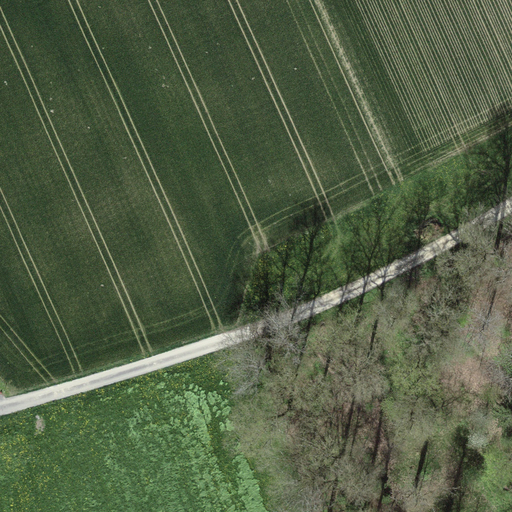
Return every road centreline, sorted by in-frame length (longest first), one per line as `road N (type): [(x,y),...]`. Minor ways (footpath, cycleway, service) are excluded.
road 1 (track): [(511,201),(224,343)]
road 2 (residential): [(224,343),(0,405)]
